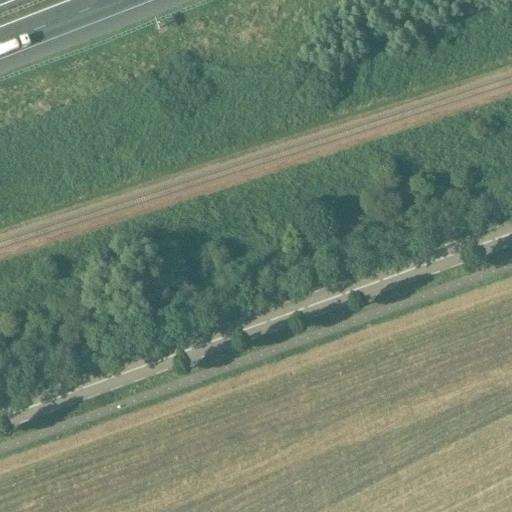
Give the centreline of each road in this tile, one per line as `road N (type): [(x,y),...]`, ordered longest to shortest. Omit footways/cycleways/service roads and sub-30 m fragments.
road 1 (secondary): [(0,424),(511,239)]
road 2 (motorway): [(0,43),(113,0)]
